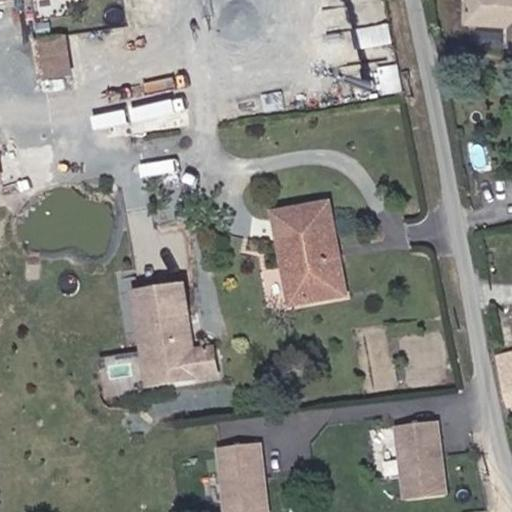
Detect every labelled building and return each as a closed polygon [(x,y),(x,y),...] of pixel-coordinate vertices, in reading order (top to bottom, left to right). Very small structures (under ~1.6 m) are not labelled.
[(511,44),(511,0),(464,0),(464,16),(508,17),(508,44),(511,44)] [(71,33),(36,39),(42,80),(77,75),(71,33)] [(304,311),(332,307),(324,264),(317,265),(314,252),(325,250),(318,214),(272,222),(281,275),(277,275),(281,306),(303,302),(304,311)] [(186,345),(173,279),(126,289),(140,362),(155,359),(159,378),(191,372),(186,345)] [(211,368),(205,341),(186,345),(191,372),(211,368)] [(159,378),(155,359),(140,362),(144,381),(159,378)] [(505,418),(511,415),(511,362),(491,368),(505,418)] [(450,488),(438,415),(398,422),(410,495),(450,488)] [(272,511),(262,444),(222,450),(231,511),(272,511)]
